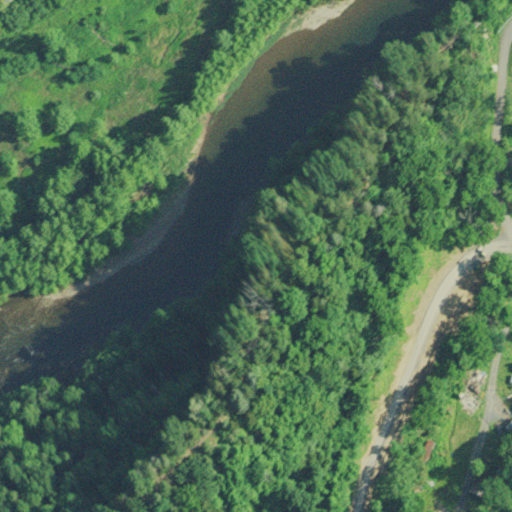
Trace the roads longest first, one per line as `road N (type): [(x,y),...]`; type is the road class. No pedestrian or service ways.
road 1 (track): [(511,328),(479,511)]
road 2 (residential): [(511,212),(503,196),(511,39)]
